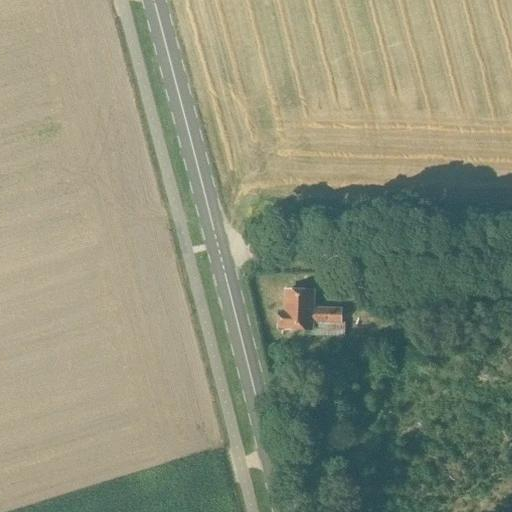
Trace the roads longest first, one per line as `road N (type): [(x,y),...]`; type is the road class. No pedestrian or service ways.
road 1 (secondary): [(280,511),(151,0)]
road 2 (track): [(187,253),(213,247),(511,254)]
